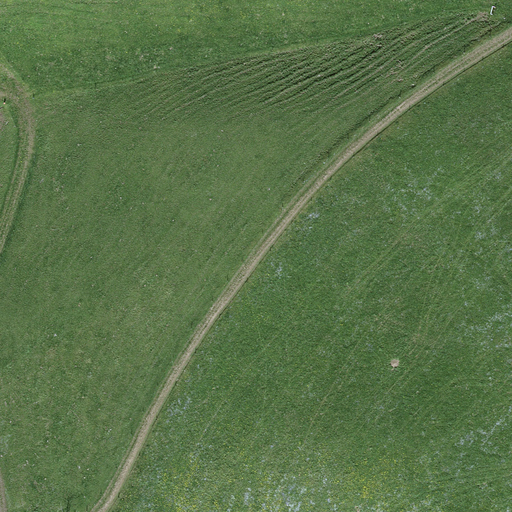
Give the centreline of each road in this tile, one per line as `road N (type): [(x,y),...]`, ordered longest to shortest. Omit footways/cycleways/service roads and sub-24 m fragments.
road 1 (track): [(99,511),(188,349),(317,182),(423,91),(511,32)]
road 2 (track): [(0,238),(27,126),(20,102),(4,87)]
